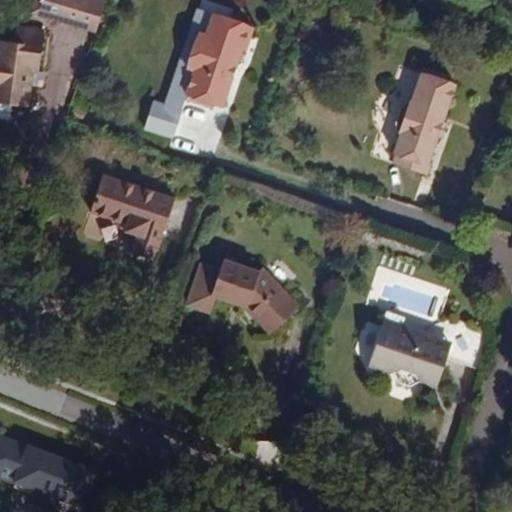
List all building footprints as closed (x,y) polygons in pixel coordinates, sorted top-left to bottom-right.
[(60,13),(40,7),(42,0),(35,0),(33,11),(59,19),(60,13)] [(96,30),(103,0),(42,0),(40,7),(60,13),(59,19),(96,30)] [(240,61),(252,27),(242,24),(240,17),(231,14),(225,18),(211,14),(204,34),(198,32),(188,61),(194,64),(186,87),(189,88),(187,93),(214,102),(216,97),(224,100),(237,60),(240,61)] [(38,71),(44,29),(15,26),(13,41),(0,38),(0,88),(11,91),(9,103),(27,106),(30,85),(32,70),(38,71)] [(40,87),(43,72),(38,71),(32,70),(30,85),(40,87)] [(443,120),(456,83),(421,71),(412,100),(408,99),(401,105),(396,121),(398,130),(401,131),(394,151),(396,152),(393,161),(428,173),(431,162),(429,161),(438,135),(443,136),(448,121),(443,120)] [(0,101),(9,103),(11,91),(0,88),(0,101)] [(152,258),(173,197),(101,173),(89,209),(127,222),(125,228),(138,232),(132,251),(152,258)] [(296,308),(264,274),(221,259),(218,267),(202,262),(188,304),(210,311),(216,294),(243,303),(270,332),(296,308)] [(432,375),(434,379),(440,376),(446,359),(478,369),(489,340),(482,328),(451,317),(427,328),(425,336),(401,328),(382,337),(386,347),(377,352),(385,369),(389,367),(396,380),(410,384),(432,375)] [(386,347),(382,337),(401,328),(382,321),(367,363),(385,369),(377,352),(386,347)] [(0,449),(14,455),(17,447),(0,440),(0,449)] [(83,511),(96,477),(17,447),(14,455),(0,449),(0,480),(34,493),(29,507),(42,511),(56,511),(60,502),(83,511)]
